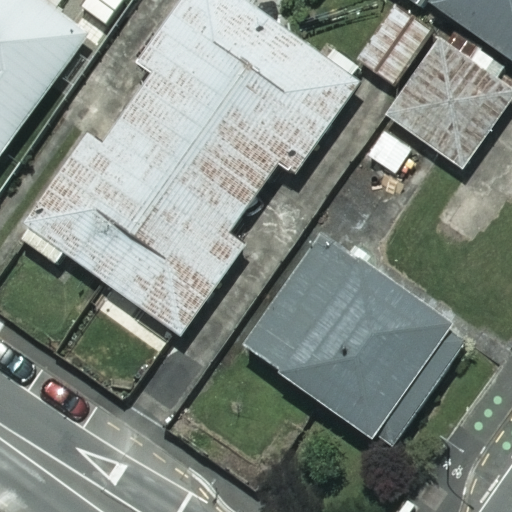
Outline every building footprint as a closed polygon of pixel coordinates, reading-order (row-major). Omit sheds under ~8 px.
[(0,0),(0,157),(93,29),(52,0),(0,0)] [(178,0),(14,228),(183,350),(371,90),(245,0),(178,0)] [(136,7),(126,0),(78,0),(70,11),(110,41),(136,7)] [(511,0),(416,0),(511,67),(511,0)] [(433,34),(393,8),(356,65),(395,91),(433,34)] [(443,47),(385,125),(454,176),(511,99),(443,47)] [(457,343),(319,244),(241,354),(378,453),(457,343)]
